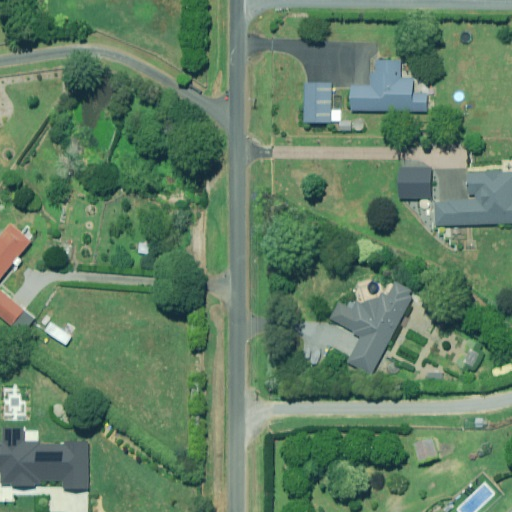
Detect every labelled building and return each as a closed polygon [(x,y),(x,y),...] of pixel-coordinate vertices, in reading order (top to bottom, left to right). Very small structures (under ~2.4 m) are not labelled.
[(402,61),(378,61),(378,75),(373,75),(373,88),(354,87),(354,112),(429,113),(429,95),(416,95),(416,79),(402,79),(402,61)] [(334,112),(335,85),(308,85),(307,124),(343,125),(343,113),(334,112)] [(511,172),(504,173),(504,171),(488,171),(488,174),(470,174),(471,201),(438,202),(438,227),(511,225),(511,172)] [(20,260),(34,243),(32,241),(38,234),(29,227),(23,233),(13,225),(0,240),(0,283),(16,264),(20,268),(24,263),(20,260)] [(153,245),(141,244),(140,255),(151,256),(153,245)] [(350,364),(373,377),(415,298),(412,297),(414,292),(397,283),(390,297),(381,300),(362,304),(357,302),(353,310),(342,304),(333,321),(364,338),(350,364)] [(3,290),(0,294),(0,315),(25,336),(39,320),(3,290)] [(476,350),(467,365),(477,371),(486,356),(476,350)] [(444,376),(429,376),(429,386),(444,386),(444,376)] [(440,459),(435,441),(416,446),(421,464),(440,459)]
